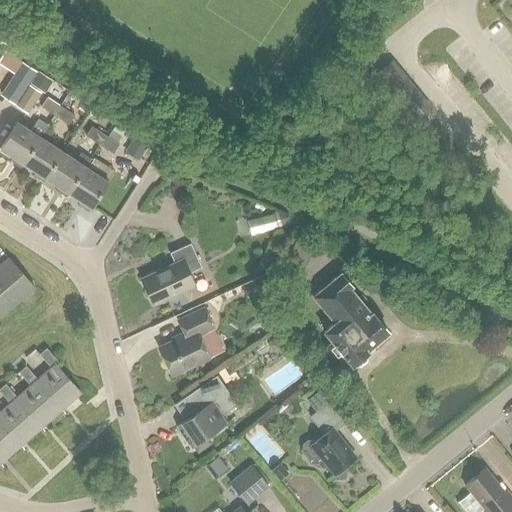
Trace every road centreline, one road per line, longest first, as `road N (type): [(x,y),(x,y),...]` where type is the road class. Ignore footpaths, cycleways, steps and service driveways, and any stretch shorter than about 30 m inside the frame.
road 1 (residential): [(143,496),(88,271),(0,212)]
road 2 (unclassified): [(374,511),(511,399)]
